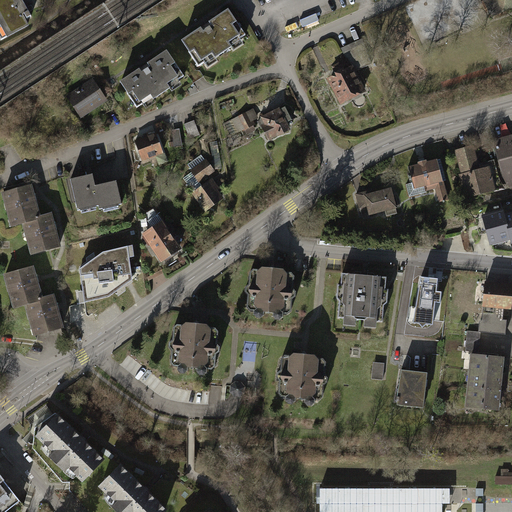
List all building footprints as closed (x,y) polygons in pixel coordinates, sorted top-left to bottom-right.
[(0,0),(0,27),(6,38),(27,26),(13,0),(0,0)] [(511,0),(484,0),(492,17),(511,7),(511,0)] [(227,7),(179,38),(196,63),(243,32),(227,7)] [(166,52),(118,84),(135,108),(182,77),(166,52)] [(347,64),(323,73),(335,102),(359,92),(347,64)] [(90,83),(66,100),(77,116),(101,99),(90,83)] [(281,103),(260,113),(272,137),(293,127),(281,103)] [(235,115),(236,132),(258,131),(257,114),(235,115)] [(196,123),(187,126),(191,139),(201,136),(196,123)] [(511,189),(511,132),(494,137),(508,191),(511,189)] [(153,134),(131,143),(138,159),(160,150),(153,134)] [(474,148),(457,153),(468,192),(494,185),(489,164),(478,167),(474,148)] [(208,158),(191,167),(198,180),(215,171),(208,158)] [(436,158),(408,166),(415,190),(443,182),(436,158)] [(92,173),(68,178),(75,212),(121,202),(117,180),(95,184),(92,173)] [(208,184),(190,195),(202,214),(220,202),(208,184)] [(31,185),(2,192),(11,226),(26,223),(34,253),(60,247),(54,227),(51,214),(39,217),(35,197),(31,185)] [(387,187),(360,194),(366,217),(393,209),(387,187)] [(504,213),(484,218),(490,242),(510,237),(505,216),(504,213)] [(161,216),(139,230),(159,263),(181,249),(161,216)] [(103,251),(80,269),(85,302),(110,297),(132,280),(128,246),(103,251)] [(253,264),(248,303),(292,309),(297,270),(253,264)] [(32,270),(3,277),(12,312),(27,308),(34,338),(60,332),(52,299),(40,302),(32,270)] [(387,277),(343,274),(339,318),(383,321),(387,277)] [(421,277),(414,322),(420,323),(423,328),(427,324),(433,325),(436,302),(441,302),(442,292),(437,291),(438,279),(421,277)] [(511,285),(486,283),(483,319),(480,322),(479,332),(506,334),(507,320),(503,320),(504,305),(511,306),(511,298),(511,285)] [(212,324),(180,320),(176,362),(207,365),(212,324)] [(468,333),(468,353),(481,353),(482,333),(468,333)] [(304,355),(283,353),(279,397),(326,400),(329,357),(304,355)] [(476,354),(474,370),(502,373),(504,357),(476,354)] [(386,381),(386,364),(375,364),(375,380),(386,381)] [(430,370),(399,366),(394,401),(425,405),(430,370)] [(474,370),(473,388),(500,391),(502,373),(474,370)] [(473,388),(471,406),(499,409),(500,391),(473,388)] [(56,408),(30,430),(74,480),(99,458),(56,408)] [(118,459),(94,482),(121,511),(159,511),(164,508),(118,459)] [(0,471),(0,511),(20,497),(6,479),(0,471)] [(437,490),(321,489),(320,511),(443,511),(443,503),(437,503),(437,490)]
